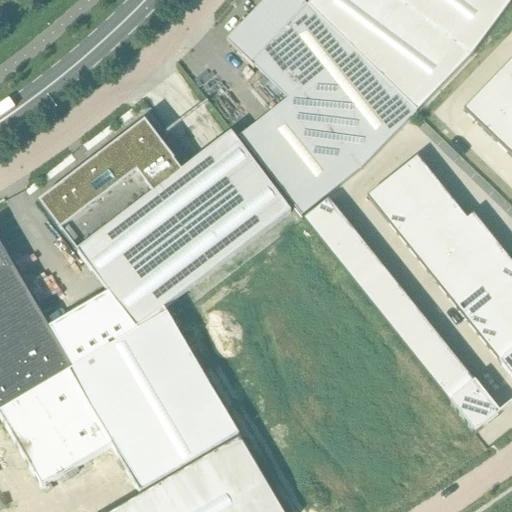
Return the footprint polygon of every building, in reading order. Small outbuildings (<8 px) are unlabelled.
[(267,0),(226,43),(237,53),(253,69),(268,54),(298,93),(287,101),(239,140),(262,170),(273,183),(301,219),(362,171),(417,115),(307,9),(298,0),(267,0)] [(313,0),(307,9),(417,115),(471,59),(511,4),(506,0),(313,0)] [(511,61),(463,112),(511,159),(511,61)] [(64,184),(38,204),(52,222),(136,332),(136,331),(159,314),(291,214),(231,136),(181,173),(178,169),(173,163),(174,163),(171,158),(157,140),(144,123),(127,137),(104,154),(64,184)] [(417,158),(404,168),(424,193),(437,183),(417,158)] [(404,168),(392,178),(412,203),(424,193),(404,168)] [(392,178),(379,188),(399,213),(412,203),(392,178)] [(424,193),(412,203),(421,215),(446,195),(437,183),(424,193)] [(379,188),(367,198),(387,223),(399,213),(379,188)] [(446,195),(421,215),(432,228),(457,208),(446,195)] [(328,201),(303,221),(319,241),(344,221),(328,201)] [(399,213),(387,223),(397,235),(421,215),(412,203),(399,213)] [(457,208),(432,228),(442,241),(467,220),(457,208)] [(421,215),(397,235),(407,248),(432,228),(421,215)] [(467,220),(442,241),(452,253),(483,228),(473,216),(467,220)] [(344,221),(319,241),(329,254),(354,233),(344,221)] [(432,228),(407,248),(417,261),(442,241),(432,228)] [(483,228),(452,253),(462,265),(493,241),(483,228)] [(354,233),(329,254),(339,266),(364,246),(354,233)] [(442,241),(417,261),(427,273),(452,253),(442,241)] [(493,241),(462,265),(472,278),(503,253),(493,241)] [(0,413),(73,371),(0,246),(0,413)] [(364,246),(339,266),(349,279),(374,259),(364,246)] [(452,253),(427,273),(437,285),(462,265),(452,253)] [(511,264),(503,253),(472,278),(482,290),(511,266),(511,264)] [(374,259),(349,279),(359,291),(384,271),(374,259)] [(462,265),(437,285),(447,298),(472,278),(462,265)] [(511,266),(482,290),(492,303),(511,286),(511,266)] [(384,271),(359,291),(369,304),(394,284),(384,271)] [(472,278),(447,298),(457,311),(482,290),(472,278)] [(394,284),(369,304),(379,316),(404,296),(394,284)] [(511,286),(492,303),(502,315),(511,307),(511,286)] [(482,290),(457,311),(467,323),(492,303),(482,290)] [(404,296),(379,316),(389,329),(414,309),(404,296)] [(492,303),(467,323),(477,335),(502,315),(492,303)] [(511,307),(502,315),(511,328),(511,327),(511,307)] [(414,309),(389,329),(399,341),(424,321),(414,309)] [(73,371),(0,413),(0,419),(2,422),(3,421),(3,422),(4,422),(5,423),(6,422),(7,423),(8,423),(8,424),(9,423),(10,424),(11,424),(17,437),(23,445),(28,454),(33,462),(38,472),(44,480),(53,476),(62,469),(70,465),(79,459),(88,455),(100,447),(110,449),(112,448),(140,496),(238,439),(166,316),(163,318),(159,314),(136,331),(138,333),(73,371)] [(502,315),(477,335),(487,348),(511,328),(502,315)] [(424,321),(399,341),(409,354),(434,334),(424,321)] [(511,328),(487,348),(497,361),(499,363),(511,352),(511,328)] [(434,334),(409,354),(419,366),(444,346),(434,334)] [(444,346),(419,366),(429,379),(454,359),(444,346)] [(511,352),(499,363),(498,364),(511,380),(511,352)] [(454,359),(429,379),(439,391),(464,371),(454,359)] [(464,371),(439,391),(449,403),(474,383),(464,371)] [(474,383),(449,403),(475,436),(500,415),(474,383)] [(281,511),(240,441),(118,511),(281,511)]
